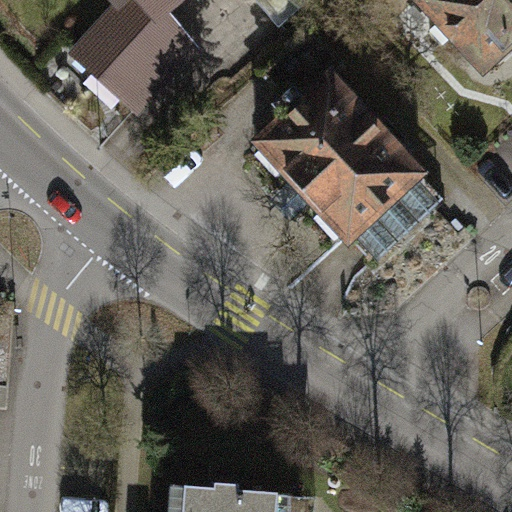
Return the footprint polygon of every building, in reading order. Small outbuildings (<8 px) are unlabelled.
[(157,24),(136,0),(125,0),(78,56),(143,118),(201,51),(164,17),(157,24)] [(136,0),(157,24),(164,17),(184,0),(136,0)] [(253,0),(268,17),(288,0),(253,0)] [(511,0),(415,0),(487,79),(511,57),(511,0)] [(436,182),(334,73),(254,147),(352,253),(362,244),(382,265),(442,210),(425,192),(436,182)] [(317,511),(319,500),(173,492),(172,511),(317,511)]
